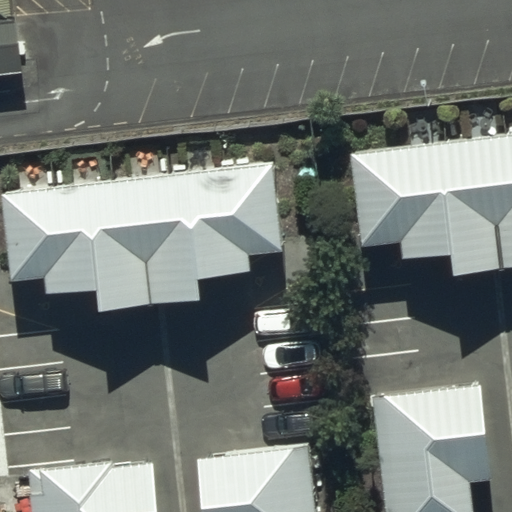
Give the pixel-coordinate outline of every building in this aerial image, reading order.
[(0,0),(0,87),(20,85),(11,0),(0,0)] [(511,128),(352,150),(364,241),(403,236),(405,256),(454,257),(456,280),(504,263),(511,263),(511,128)] [(281,162),(9,196),(21,280),(50,275),(53,296),(105,299),(108,323),(160,306),(213,307),(211,286),(260,270),(258,256),(292,252),(281,162)] [(490,463),(482,382),(373,394),(385,511),(472,511),(469,480),(488,478),(486,464),(490,463)] [(314,511),(305,443),(195,456),(202,511),(314,511)] [(160,511),(156,463),(34,474),(37,511),(160,511)]
